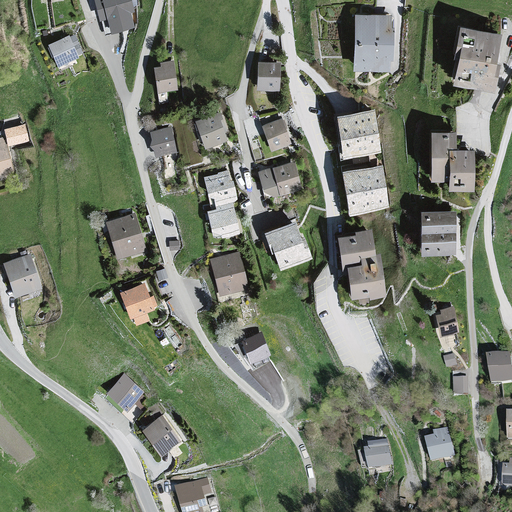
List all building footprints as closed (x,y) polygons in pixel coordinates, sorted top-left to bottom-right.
[(96,0),(103,25),(112,22),(115,36),(137,30),(134,16),(137,16),(132,0),(96,0)] [(393,19),(356,16),(353,72),(391,74),(392,62),(394,63),(395,32),(392,31),(393,19)] [(500,32),(457,23),(450,54),(455,55),(449,80),(492,90),(499,63),(494,61),(500,32)] [(68,35),(47,43),(56,66),(77,58),(77,57),(82,54),(75,36),(69,38),(68,35)] [(162,66),(156,68),(160,96),(181,92),(176,62),(162,65),(162,66)] [(259,62),(258,91),(278,92),(280,92),(282,63),(259,62)] [(374,106),(336,111),(342,157),(364,154),(364,152),(380,150),(374,106)] [(221,115),(196,124),(206,152),(232,142),(221,115)] [(281,117),(260,125),(269,150),(290,143),(281,117)] [(25,124),(7,132),(9,140),(11,147),(28,139),(25,124)] [(153,151),(159,154),(161,161),(182,153),(173,129),(151,136),(154,145),(153,151)] [(454,130),(428,129),(427,178),(445,178),(446,146),(454,147),(454,130)] [(9,140),(0,141),(0,181),(18,177),(11,147),(9,140)] [(473,147),(454,147),(446,146),(445,178),(445,186),(472,187),(473,147)] [(297,162),(265,171),(272,199),(304,190),(297,162)] [(384,163),(342,168),(347,210),(388,206),(384,163)] [(219,172),(205,175),(212,207),(235,201),(239,200),(234,181),(231,169),(221,172),(219,172)] [(212,228),(222,231),(223,236),(242,231),(235,201),(212,207),(207,208),(212,228)] [(456,208),(420,206),(419,248),(454,250),(456,208)] [(136,213),(106,221),(117,259),(147,251),(136,213)] [(341,268),(347,268),(350,295),(385,291),(380,249),(374,250),(371,224),(354,226),(355,229),(337,231),(341,268)] [(278,257),(283,274),(316,263),(308,240),(304,241),(299,225),(267,235),(275,258),(278,257)] [(242,253),(212,260),(221,298),(251,291),(242,253)] [(33,256),(6,265),(17,299),(44,290),(33,256)] [(144,281),(119,290),(129,317),(132,315),(136,325),(150,319),(147,311),(154,308),(153,306),(157,305),(153,293),(149,295),(144,281)] [(434,314),(439,336),(458,334),(453,307),(438,309),(439,313),(434,314)] [(263,331),(242,339),(251,361),(271,354),(263,331)] [(511,364),(510,351),(488,355),(492,382),(511,379),(511,364)] [(123,374),(106,392),(126,411),(143,393),(123,374)] [(465,379),(453,379),(453,395),(465,395),(465,379)] [(160,417),(139,430),(159,456),(180,442),(160,417)] [(437,435),(427,437),(433,461),(455,456),(449,427),(436,430),(437,435)] [(392,462),(389,442),(366,445),(369,466),(392,462)] [(209,477),(176,486),(183,511),(201,506),(200,501),(207,499),(205,494),(213,492),(209,477)]
